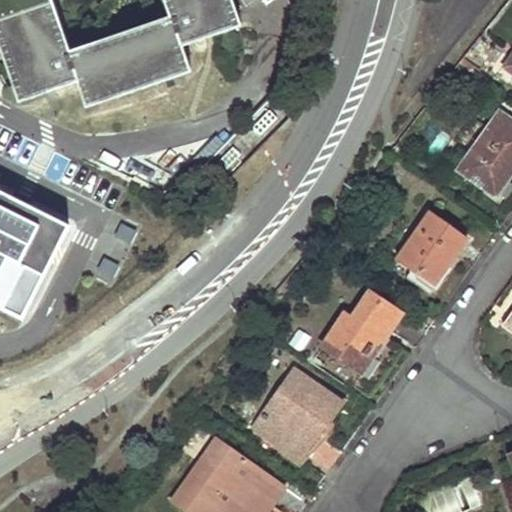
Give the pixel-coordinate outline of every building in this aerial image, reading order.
[(0,0),(0,64),(15,107),(39,100),(37,95),(72,84),(83,112),(188,73),(179,47),(210,36),(211,39),(240,29),(229,0),(0,0)] [(511,169),(508,166),(511,160),(511,121),(498,112),(456,170),(494,198),(511,173),(511,169)] [(94,182),(44,284),(73,297),(98,247),(127,261),(152,211),(94,182)] [(380,202),(385,196),(378,191),(373,197),(380,202)] [(0,288),(37,215),(0,196),(0,288)] [(395,259),(433,285),(465,241),(427,214),(395,259)] [(357,368),(395,312),(366,294),(349,319),(342,315),(322,344),(357,368)] [(259,367),(268,354),(259,347),(250,360),(259,367)] [(295,458),(335,400),(294,371),(253,429),(282,449),(295,458)] [(282,449),(279,454),(299,466),(347,398),(339,393),(335,400),(295,458),(282,449)] [(253,511),(275,482),(214,438),(170,502),(184,511),(205,511),(210,506),(218,511),(253,511)] [(470,476),(420,495),(426,511),(470,511),(482,508),(470,476)] [(275,482),(253,511),(265,511),(283,487),(275,482)]
